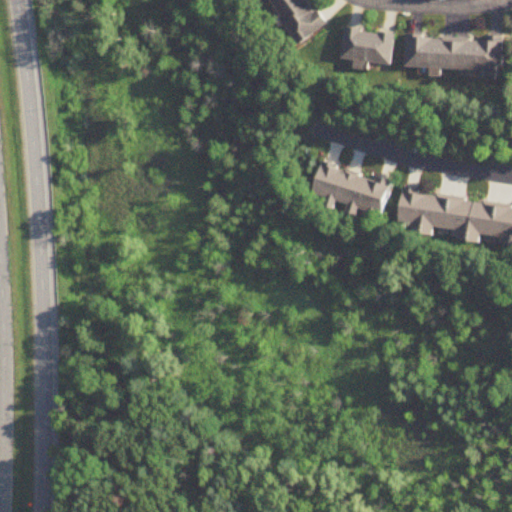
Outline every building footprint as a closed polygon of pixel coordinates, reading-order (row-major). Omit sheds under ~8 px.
[(271,0),(283,19),(283,18),(300,46),(330,28),(312,0),(271,0)] [(345,60),(394,67),(398,35),(349,28),(345,60)] [(409,69),(504,72),(505,38),(410,35),(409,69)] [(395,182),(326,161),(316,194),(330,198),(328,207),(340,211),(342,204),(351,206),(349,214),(383,224),(395,182)] [(511,203),(406,191),(402,223),(417,224),(416,231),(463,236),(462,240),(481,242),(481,236),(511,239),(511,203)]
